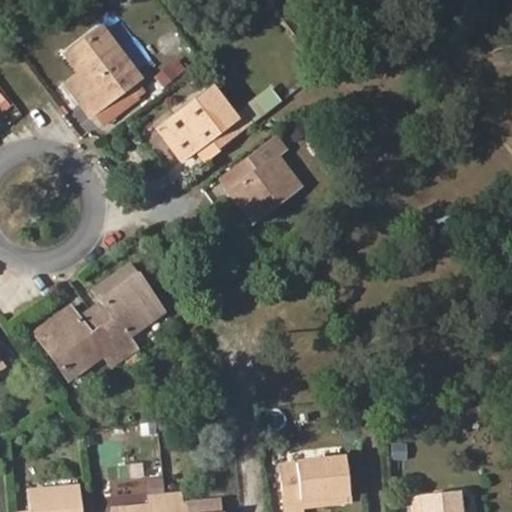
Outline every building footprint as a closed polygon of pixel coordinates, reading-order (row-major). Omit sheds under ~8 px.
[(146,94),(136,82),(140,79),(101,27),(70,51),(87,74),(68,88),(81,105),(86,101),(95,113),(104,125),(146,94)] [(87,74),(70,51),(65,55),(79,73),(65,83),(68,88),(87,74)] [(164,87),(177,76),(168,65),(155,75),(156,77),(164,87)] [(164,87),(156,77),(148,84),(156,94),(164,87)] [(218,149),(254,121),(244,110),(229,121),(205,91),(156,129),(181,161),(196,150),(210,139),(218,149)] [(95,113),(86,101),(81,105),(90,117),(95,113)] [(312,133),(301,118),(285,130),(297,145),(312,133)] [(276,156),(285,150),(276,137),(232,170),(240,182),(229,191),(228,192),(252,223),(300,187),(276,156)] [(218,149),(210,139),(196,150),(203,161),(218,149)] [(240,182),(232,170),(220,179),(229,191),(240,182)] [(162,312),(129,265),(92,290),(101,303),(112,318),(100,326),(123,358),(136,349),(128,337),(162,312)] [(112,318),(101,303),(89,311),(100,326),(112,318)] [(123,358),(100,326),(89,334),(78,319),(69,306),(33,333),(68,381),(103,356),(110,367),(123,358)] [(100,326),(89,311),(78,319),(89,334),(100,326)] [(347,496),(343,459),(280,466),(284,511),(300,511),(300,507),(322,505),(321,499),(347,496)] [(75,486),(74,474),(58,476),(59,488),(75,486)] [(79,511),(77,486),(75,486),(59,488),(28,490),(29,511),(79,511)] [(202,511),(201,501),(181,504),(180,493),(164,495),(165,511),(202,511)] [(459,511),(457,493),(419,498),(420,511),(459,511)] [(165,511),(164,495),(148,497),(149,505),(112,509),(112,511),(165,511)] [(348,502),(347,496),(321,499),(322,505),(348,502)]
